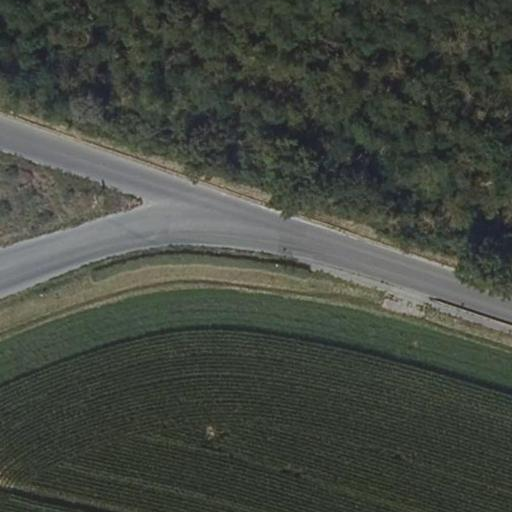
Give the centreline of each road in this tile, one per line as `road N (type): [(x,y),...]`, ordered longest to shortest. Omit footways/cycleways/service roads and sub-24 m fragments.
road 1 (unclassified): [(322,243),(0,139)]
road 2 (unclassified): [(322,243),(192,232),(113,238),(0,269)]
road 3 (unclassified): [(511,298),(322,243)]
